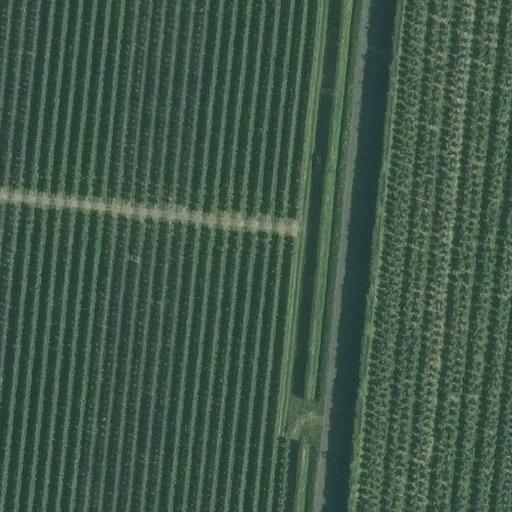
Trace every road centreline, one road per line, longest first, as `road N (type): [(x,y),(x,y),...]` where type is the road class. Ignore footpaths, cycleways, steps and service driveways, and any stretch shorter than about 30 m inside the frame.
road 1 (unclassified): [(319,511),(370,0)]
road 2 (track): [(0,195),(304,229)]
